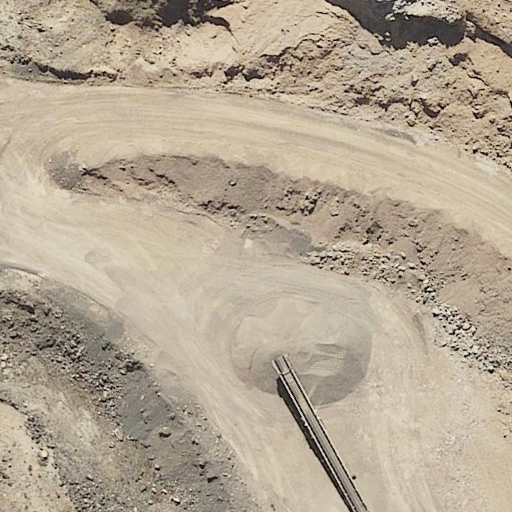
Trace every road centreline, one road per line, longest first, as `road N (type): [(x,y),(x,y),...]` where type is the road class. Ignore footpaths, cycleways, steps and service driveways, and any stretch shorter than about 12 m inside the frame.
road 1 (track): [(0,128),(209,112),(345,142),(447,177),(511,213)]
road 2 (track): [(0,211),(136,280),(248,381),(330,511)]
